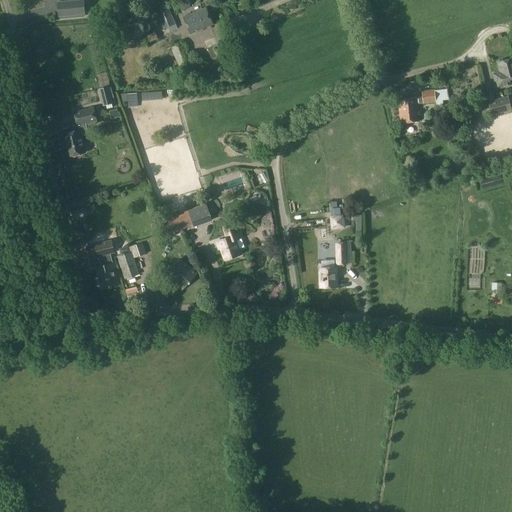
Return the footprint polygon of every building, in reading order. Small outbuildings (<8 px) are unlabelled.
[(164,29),(175,24),(164,0),(157,0),(152,2),(164,29)] [(182,10),(191,6),(187,0),(183,0),(178,2),(182,10)] [(57,19),(88,16),(86,4),(56,7),(57,19)] [(191,34),(213,24),(205,7),(184,17),(191,34)] [(143,36),(138,38),(142,46),(146,45),(146,46),(158,41),(154,31),(143,36)] [(221,53),(230,50),(224,34),(215,38),(221,53)] [(178,71),(192,65),(182,43),(168,49),(178,71)] [(497,87),(510,85),(508,77),(511,76),(511,58),(498,61),(500,71),(494,73),(497,87)] [(82,100),(97,97),(96,89),(80,92),(82,100)] [(139,92),(120,92),(120,98),(124,97),(124,106),(140,106),(139,92)] [(423,102),(436,101),(435,92),(422,93),(423,102)] [(111,97),(102,99),(103,105),(112,103),(111,97)] [(492,114),(511,109),(508,97),(488,101),(492,114)] [(401,123),(419,121),(417,98),(398,99),(401,123)] [(465,112),(482,109),(481,100),(463,104),(465,112)] [(69,157),(84,153),(82,143),(83,143),(81,134),(87,132),(85,122),(96,119),(93,107),(74,112),(79,130),(63,134),(69,157)] [(263,173),(260,174),(264,183),(268,181),(263,173)] [(226,190),(243,184),(240,175),(223,181),(226,190)] [(93,201),(72,206),(74,215),(82,213),(82,210),(86,209),(87,211),(95,209),(93,201)] [(171,232),(180,229),(213,217),(208,204),(166,218),(171,232)] [(329,214),(330,227),(342,227),(342,213),(329,214)] [(223,260),(239,255),(234,240),(238,239),(234,225),(224,228),(226,238),(217,241),(223,260)] [(261,227),(257,233),(263,238),(267,232),(261,227)] [(112,263),(110,254),(114,252),(111,241),(88,247),(91,258),(99,256),(102,266),(96,267),(102,289),(118,285),(113,263),(112,263)] [(134,257),(146,253),(142,242),(130,246),(133,253),(134,257)] [(338,264),(346,263),(345,243),(337,244),(338,264)] [(126,280),(139,275),(132,253),(118,258),(126,280)] [(183,289),(196,274),(179,259),(166,275),(183,289)] [(320,287),(337,286),(336,268),(319,268),(320,287)] [(492,294),(492,304),(502,304),(502,294),(492,294)]
